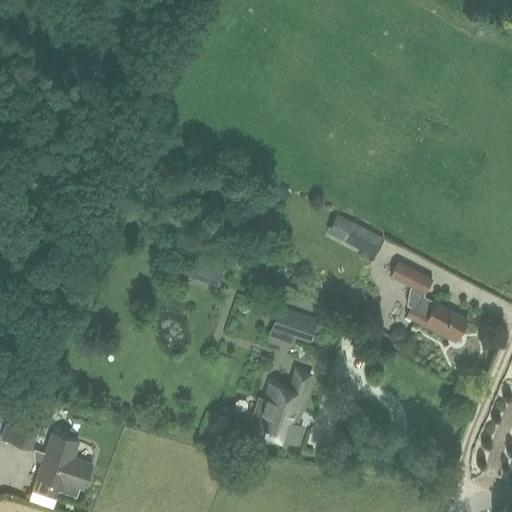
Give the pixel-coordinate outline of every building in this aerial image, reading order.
[(273,192),(281,200),(289,192),(282,184),(273,192)] [(370,254),(380,236),(351,221),(341,239),(370,254)] [(84,264),(99,270),(108,246),(93,240),(84,264)] [(431,279),(398,261),(390,275),(424,293),(431,279)] [(222,268),(203,262),(198,278),(217,284),(222,268)] [(455,341),(467,319),(435,302),(434,302),(422,296),(415,309),(411,306),(406,316),(455,341)] [(316,319),(279,307),(270,334),(284,339),(286,333),(309,340),(316,319)] [(403,328),(396,329),(392,332),(393,340),(397,343),(404,342),(409,339),(408,331),(403,328)] [(309,375),(296,370),(290,391),(270,384),(257,424),(264,426),(263,430),(264,430),(264,433),(296,443),(301,426),(293,423),(297,411),(300,412),(305,396),(303,395),(309,375)] [(41,418),(22,411),(12,442),(30,448),(41,418)] [(36,477),(63,486),(78,441),(52,432),(36,477)]
